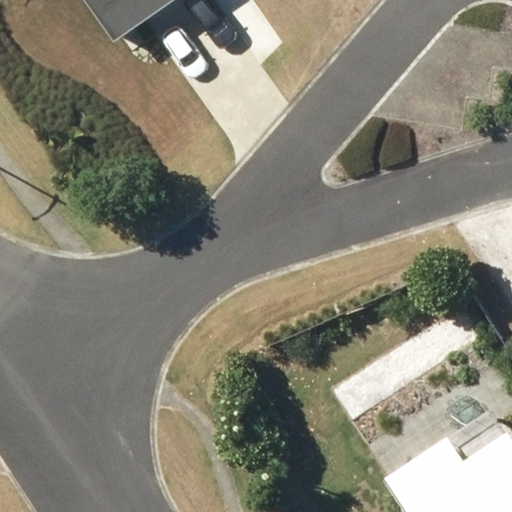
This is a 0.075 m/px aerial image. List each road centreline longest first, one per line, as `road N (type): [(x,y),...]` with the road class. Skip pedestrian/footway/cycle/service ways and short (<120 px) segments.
road 1 (residential): [(234,239),(419,0)]
road 2 (residential): [(497,166),(234,239)]
road 3 (residential): [(234,239),(17,380)]
road 4 (residential): [(17,380),(105,511)]
